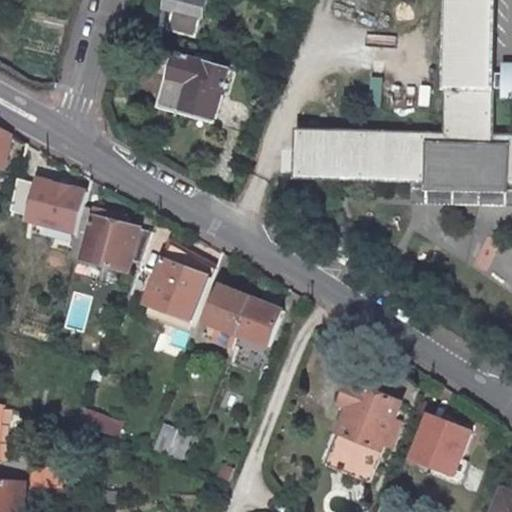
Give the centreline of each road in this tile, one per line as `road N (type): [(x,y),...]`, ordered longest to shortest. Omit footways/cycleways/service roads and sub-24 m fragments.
road 1 (residential): [(70,139),(511,400)]
road 2 (residential): [(70,139),(107,0)]
